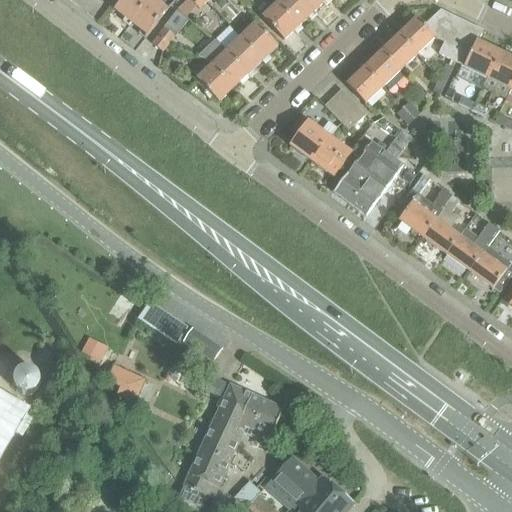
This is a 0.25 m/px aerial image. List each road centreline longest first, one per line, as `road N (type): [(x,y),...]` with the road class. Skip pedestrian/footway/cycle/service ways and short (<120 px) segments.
road 1 (primary): [(511,464),(0,73)]
road 2 (unclassified): [(497,506),(142,262),(0,150)]
road 3 (unclassified): [(511,358),(231,155)]
road 4 (unclassified): [(231,155),(28,0)]
road 5 (residential): [(231,155),(387,0)]
